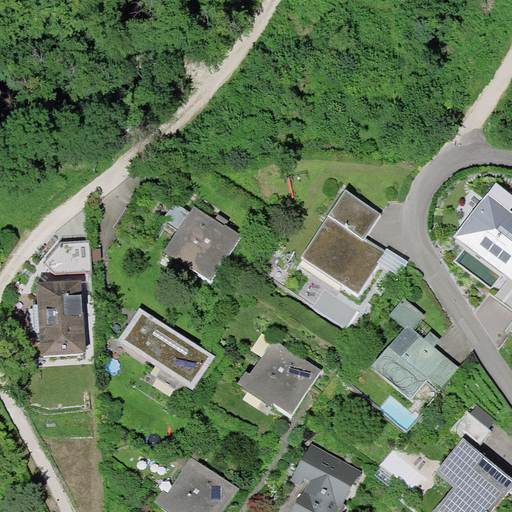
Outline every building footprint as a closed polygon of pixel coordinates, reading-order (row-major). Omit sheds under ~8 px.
[(377,213),(340,190),(295,259),(355,298),(377,267),(395,278),(404,262),(361,236),(377,213)] [(511,281),(511,210),(486,190),(454,233),(511,282),(511,281)] [(240,236),(189,206),(157,254),(209,286),(240,236)] [(72,281),(28,284),(34,360),(79,356),(72,281)] [(188,391),(210,358),(133,308),(112,342),(188,391)] [(436,391),(455,368),(404,324),(368,366),(407,402),(423,381),(436,391)] [(321,373),(270,340),(238,386),(290,420),(321,373)] [(125,387),(133,372),(119,363),(110,377),(125,387)] [(492,511),(511,488),(511,484),(473,452),(490,433),(465,412),(448,431),(460,441),(434,474),(452,487),(432,511),(492,511)] [(224,511),(238,491),(188,457),(164,494),(159,491),(151,505),(160,511),(224,511)] [(339,511),(350,491),(298,463),(272,511),(339,511)] [(0,507),(0,511),(16,511),(7,501),(0,507)]
